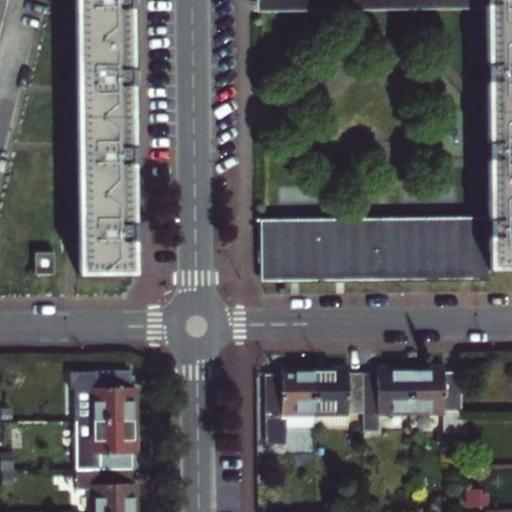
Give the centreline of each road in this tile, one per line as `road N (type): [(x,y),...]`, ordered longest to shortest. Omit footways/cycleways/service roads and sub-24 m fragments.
road 1 (tertiary): [(196,325),(191,0)]
road 2 (residential): [(196,325),(511,321)]
road 3 (residential): [(0,328),(196,325)]
road 4 (tertiary): [(198,511),(196,325)]
